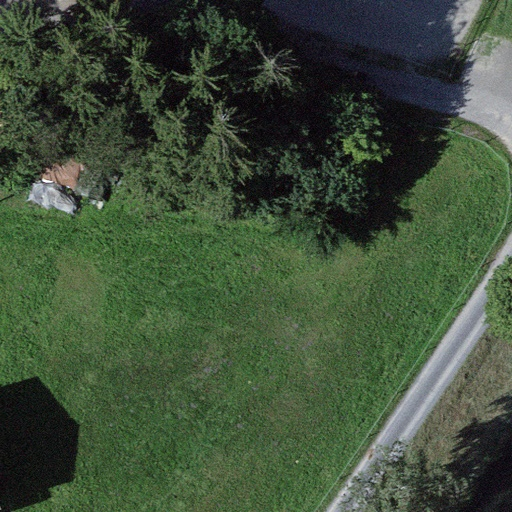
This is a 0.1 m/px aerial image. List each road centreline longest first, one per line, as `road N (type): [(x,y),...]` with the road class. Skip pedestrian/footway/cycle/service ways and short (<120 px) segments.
road 1 (track): [(0,6),(511,112)]
road 2 (track): [(511,287),(361,511)]
